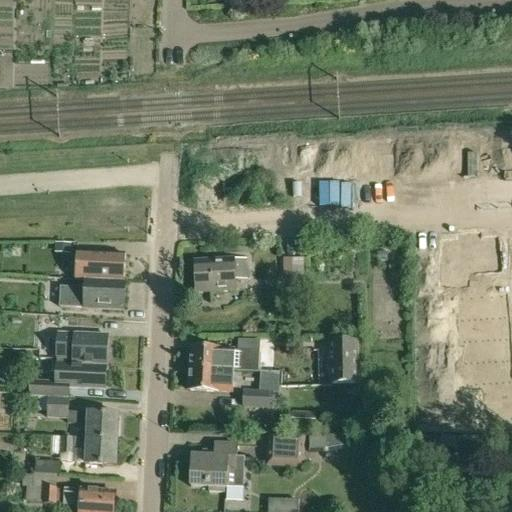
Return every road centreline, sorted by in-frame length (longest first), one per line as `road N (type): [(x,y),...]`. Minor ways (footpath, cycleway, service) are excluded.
road 1 (residential): [(511,214),(164,220)]
road 2 (residential): [(174,38),(511,2)]
road 3 (residential): [(148,511),(164,220)]
road 4 (residential): [(0,185),(167,176)]
